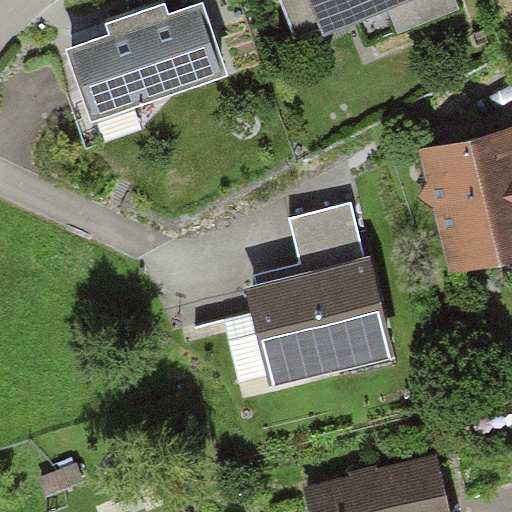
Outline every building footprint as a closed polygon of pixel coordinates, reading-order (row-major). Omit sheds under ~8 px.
[(317,0),(331,34),(418,0),(317,0)] [(207,8),(74,56),(97,120),(230,72),(207,8)] [(476,141),(432,152),(437,173),(425,195),(445,206),(454,238),(486,229),(490,242),(511,235),(511,148),(500,151),(476,141)] [(389,345),(351,200),(290,216),(305,275),(254,289),(276,374),(389,345)] [(450,511),(439,460),(311,489),(316,511),(450,511)]
